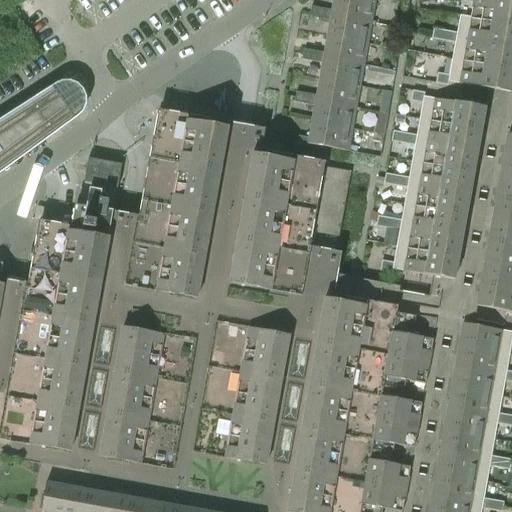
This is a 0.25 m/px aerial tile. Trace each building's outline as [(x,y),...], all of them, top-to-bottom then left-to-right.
[(473,313),(475,305),(479,283),(480,284),(482,272),(493,274),(496,256),(485,254),(489,229),(501,231),(504,213),(493,211),(497,187),(508,189),(511,171),(500,169),(503,157),(502,157),(506,135),(511,135),(511,0),(503,0),(504,2),(511,3),(511,38),(508,38),(504,57),(511,57),(511,81),(510,92),(498,90),(498,91),(488,89),(487,99),(485,109),(481,131),(478,143),(467,141),(464,159),(475,161),(471,185),(460,183),(456,202),(467,203),(463,228),(452,226),(449,244),(460,246),(457,258),(458,258),(451,301),(436,298),(439,278),(430,276),(427,297),(353,283),(346,282),(342,302),(436,319),(424,385),(404,381),(401,400),(421,404),(413,449),(393,445),(389,464),(409,468),(401,511),(398,511),(381,509),(380,511),(4,511),(1,511),(0,511),(427,511),(431,495),(435,474),(439,452),(443,431),(446,410),(450,389),(454,367),(458,346),(462,324),(471,325),(471,322),(473,313)] [(319,19),(329,21),(330,16),(371,23),(375,1),(370,0),(333,0),(331,11),(321,9),(319,19)] [(472,0),(470,18),(459,16),(456,33),(433,29),(431,39),(454,43),(449,76),(437,73),(435,84),(447,86),(448,82),(488,89),(498,91),(498,90),(510,92),(511,81),(511,57),(504,57),(508,38),(511,38),(511,3),(504,2),(503,0),(472,0)] [(309,17),(319,19),(321,9),(311,7),(309,17)] [(367,44),(371,23),(330,16),(329,21),(326,37),(367,44)] [(363,66),(367,44),(326,37),(323,53),(313,51),(311,62),(322,63),(323,58),(363,66)] [(311,62),(313,51),(303,49),(301,60),(311,62)] [(319,80),(359,87),(363,66),(323,58),(322,63),(319,80)] [(355,108),(359,87),(319,80),(316,96),(306,94),(304,104),(314,106),(315,101),(355,108)] [(385,174),(383,184),(406,188),(400,220),(377,216),(375,226),(399,231),(393,263),(381,261),(379,271),(391,273),(392,269),(430,276),(439,278),(436,298),(451,301),(458,258),(457,258),(460,246),(449,244),(452,226),(463,228),(467,203),(456,202),(460,183),(471,185),(475,161),(464,159),(467,141),(478,143),(481,131),(485,109),(474,107),(474,106),(423,97),(424,93),(412,91),(410,101),(422,103),(416,135),(392,131),(390,141),(414,146),(408,178),(385,174)] [(304,104),(306,94),(295,92),(294,102),(304,104)] [(311,122),(351,129),(355,108),(315,101),(314,106),(311,122)] [(413,449),(421,404),(401,400),(404,381),(424,385),(436,319),(342,302),(346,282),(331,279),(350,172),(322,167),(323,162),(259,150),(261,141),(262,141),(264,130),(253,128),(252,128),(240,126),(232,125),(232,124),(221,122),(221,123),(200,119),(200,118),(189,116),(189,117),(168,113),(168,112),(157,110),(155,121),(156,122),(150,153),(149,153),(147,164),(148,164),(142,195),(140,207),(138,218),(129,216),(117,214),(117,213),(106,211),(107,201),(99,200),(101,191),(88,189),(85,207),(74,205),(72,216),(73,217),(71,228),(61,226),(49,224),(49,223),(38,221),(36,232),(37,232),(32,263),(31,263),(29,275),(28,286),(6,282),(6,281),(0,279),(0,511),(1,511),(4,511),(380,511),(381,509),(398,511),(401,511),(409,468),(389,464),(393,445),(413,449)] [(395,115),(394,122),(403,123),(404,117),(395,115)] [(347,152),(351,129),(311,122),(308,139),(298,137),(296,147),(307,148),(307,144),(347,152)] [(489,229),(485,254),(496,256),(493,274),(482,272),(480,284),(479,283),(475,305),(487,308),(511,312),(511,135),(506,135),(502,157),(503,157),(500,169),(511,171),(508,189),(497,187),(493,211),(504,213),(501,231),(489,229)] [(83,182),(117,188),(121,165),(87,159),(83,182)] [(462,324),(458,346),(508,355),(511,335),(511,332),(471,325),(462,324)] [(505,376),(506,371),(508,355),(458,346),(454,367),(505,376)] [(504,381),(511,382),(511,372),(506,371),(505,376),(454,367),(450,389),(501,398),(504,381)] [(450,389),(446,410),(497,419),(498,414),(501,398),(450,389)] [(508,415),(498,414),(497,419),(446,410),(443,431),(493,440),(496,424),(506,426),(508,415)] [(489,461),(490,456),(493,440),(443,431),(439,452),(489,461)] [(488,466),(499,468),(500,458),(490,456),(489,461),(439,452),(435,474),(486,483),(488,466)] [(511,460),(500,458),(499,468),(509,470),(511,460)] [(482,504),(483,499),(486,483),(435,474),(431,495),(482,504)] [(493,500),(483,499),(482,504),(431,495),(427,511),(480,511),(481,509),(491,511),(493,500)] [(501,511),(503,502),(493,500),(491,511),(497,511),(501,511)]
